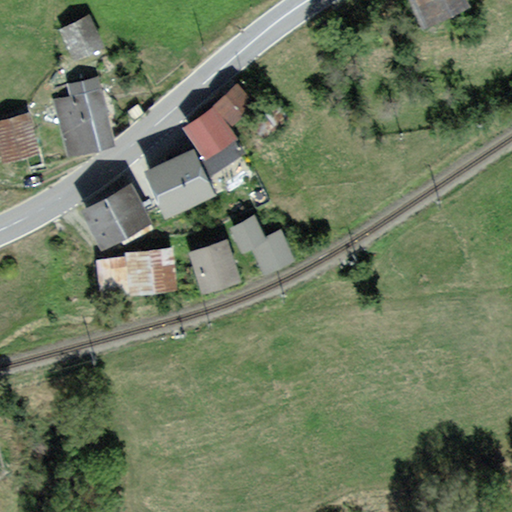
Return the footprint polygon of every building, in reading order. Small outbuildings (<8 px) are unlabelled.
[(416,0),(426,19),(465,0),(416,0)] [(93,6),(59,24),(76,58),(111,39),(93,6)] [(104,81),(55,94),(71,153),(119,140),(104,81)] [(253,103),(239,86),(217,103),(230,121),(253,103)] [(217,103),(193,121),(212,150),(239,133),(230,121),(217,103)] [(28,105),(0,113),(0,142),(6,161),(41,150),(28,105)] [(196,142),(150,163),(171,210),(217,189),(196,142)] [(239,145),(212,160),(227,187),(254,172),(239,145)] [(134,180),(83,207),(103,244),(153,217),(134,180)] [(259,209),(233,221),(245,244),(270,232),(259,209)] [(280,231),(251,247),(265,273),(295,256),(280,231)] [(224,239),(190,251),(202,286),(236,274),(224,239)] [(169,249),(96,258),(101,294),(173,286),(169,249)]
